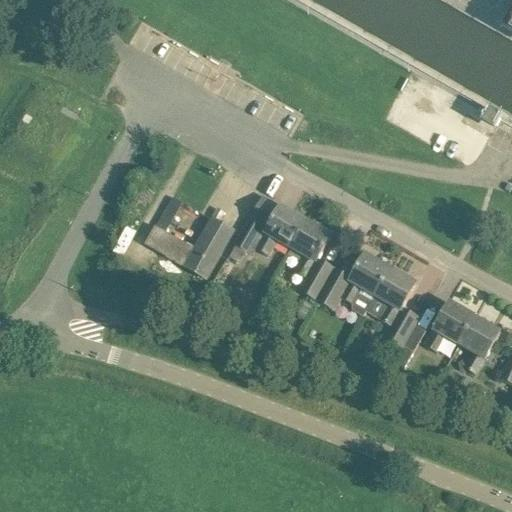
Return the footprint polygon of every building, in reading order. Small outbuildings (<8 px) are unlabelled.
[(511,0),(498,25),(511,32),(511,0)] [(483,123),(497,131),(504,117),(491,109),(483,123)] [(145,246),(207,281),(234,232),(214,220),(196,252),(167,235),(184,205),(173,198),(145,246)] [(277,242),(291,250),(307,223),(298,218),(289,213),(263,198),(235,247),(236,248),(246,253),(247,254),(251,247),(269,257),(277,242)] [(296,202),(289,213),(298,218),(304,208),(296,202)] [(299,293),(317,303),(335,271),(318,262),(332,238),(307,223),(291,250),(305,257),(296,273),(307,280),(299,293)] [(246,253),(236,248),(230,259),(240,265),(246,253)] [(363,319),(376,298),(391,271),(365,257),(352,281),(335,271),(317,303),(334,313),(342,300),(353,306),(353,313),(363,319)] [(280,269),(269,263),(263,273),(273,280),(280,269)] [(384,341),(402,351),(419,320),(403,310),(417,286),(391,271),(376,298),(389,306),(381,321),(392,328),(384,341)] [(447,339),(460,347),(475,320),(450,305),(434,332),(435,332),(426,347),(438,354),(447,339)] [(475,320),(460,347),(473,354),(465,370),(477,376),(485,361),(501,334),(475,320)] [(402,351),(394,366),(405,372),(421,343),(410,337),(402,351)] [(511,356),(501,380),(511,384),(511,356)]
